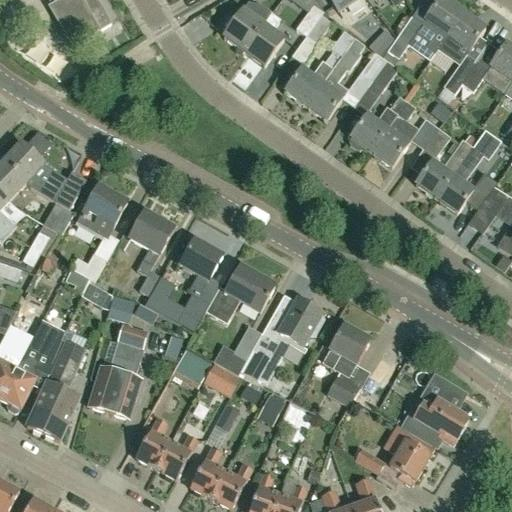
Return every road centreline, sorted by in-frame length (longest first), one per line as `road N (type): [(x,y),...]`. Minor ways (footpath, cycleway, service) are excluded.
road 1 (tertiary): [(511,375),(29,99)]
road 2 (residential): [(511,307),(200,84),(142,0)]
road 3 (residential): [(0,443),(123,511)]
